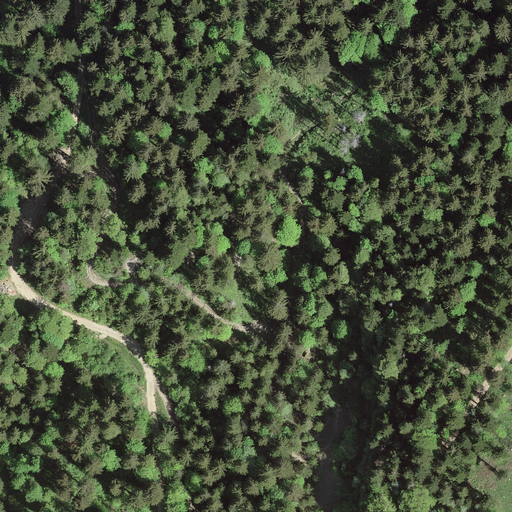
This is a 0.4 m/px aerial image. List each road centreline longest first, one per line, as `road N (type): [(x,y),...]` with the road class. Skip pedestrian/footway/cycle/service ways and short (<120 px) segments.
road 1 (track): [(436,511),(440,461),(456,421),(511,348)]
road 2 (track): [(490,376),(511,233)]
road 3 (trunk): [(437,0),(511,114)]
